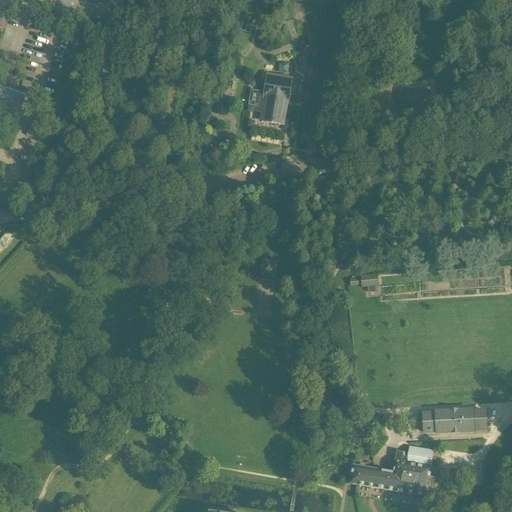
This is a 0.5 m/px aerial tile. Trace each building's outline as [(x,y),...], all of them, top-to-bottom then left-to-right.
[(250,91),(247,105),(256,106),(255,112),(262,113),(261,121),(283,124),(290,83),(268,80),(266,93),(259,92),(250,91)] [(0,90),(0,112),(7,115),(16,118),(26,97),(28,97),(24,95),(17,92),(18,88),(12,86),(11,90),(8,89),(6,88),(5,92),(0,90)] [(434,120),(435,93),(399,91),(398,118),(408,119),(407,129),(423,129),(424,119),(434,120)] [(28,130),(27,136),(28,136),(29,137),(38,140),(40,134),(30,131),(28,130)] [(0,250),(5,244),(6,245),(11,239),(0,232),(0,231),(0,250)] [(263,261),(261,275),(263,275),(262,280),(267,281),(273,281),(273,276),(275,277),(277,262),(263,261)] [(376,292),(376,287),(379,287),(378,279),(361,280),(361,289),(368,288),(368,292),(370,294),(375,293),(376,292)] [(472,412),(472,411),(424,414),(425,420),(422,420),(422,426),(425,426),(425,433),(437,432),(437,433),(473,432),(473,431),(486,430),(485,412),(472,412)] [(431,467),(433,452),(409,448),(407,457),(402,457),(403,453),(397,452),(393,473),(353,467),(350,484),(422,496),(424,488),(433,489),(434,479),(437,480),(439,469),(431,467)]
